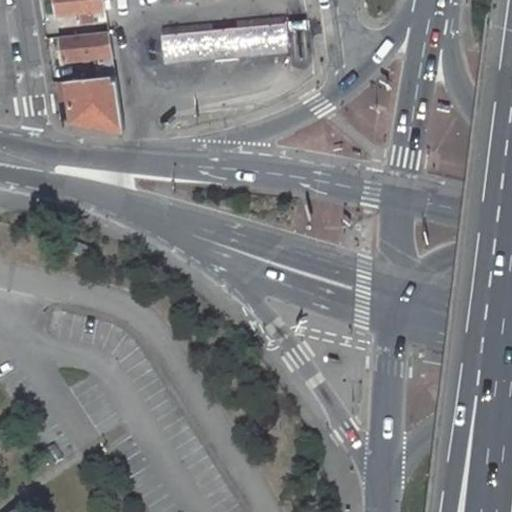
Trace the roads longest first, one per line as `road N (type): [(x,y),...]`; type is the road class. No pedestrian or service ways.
road 1 (secondary): [(168,226),(292,359),(365,460),(382,499)]
road 2 (trunk): [(511,236),(477,306),(447,511)]
road 3 (secondary): [(168,226),(393,305)]
road 4 (trunk): [(511,290),(488,511)]
road 5 (secondary): [(401,194),(206,161)]
road 6 (trunk): [(430,0),(401,194)]
road 7 (secondary): [(393,305),(382,499)]
road 8 (trunk): [(431,0),(481,134),(511,150)]
road 9 (secondary): [(511,417),(447,424),(400,456),(382,499)]
road 10 (secondary): [(206,161),(39,149)]
road 11 (trunk): [(352,80),(206,161)]
road 12 (residential): [(18,0),(39,149)]
road 13 (secondary): [(34,177),(168,226)]
road 14 (secondary): [(511,241),(481,241),(432,266),(393,305)]
